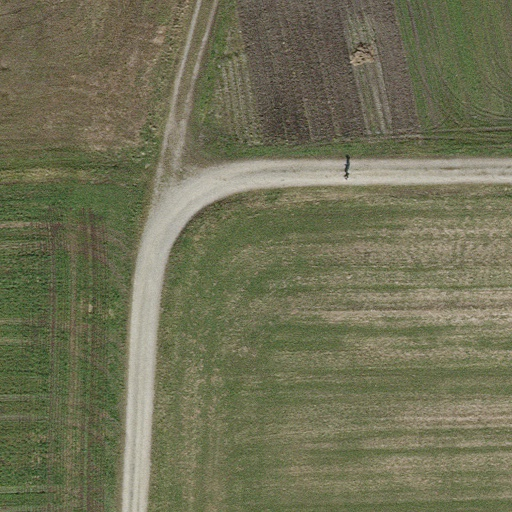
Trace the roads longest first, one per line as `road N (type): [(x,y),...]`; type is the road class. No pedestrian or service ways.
road 1 (track): [(141,511),(159,240),(170,193),(511,181)]
road 2 (track): [(216,0),(170,193),(0,180)]
